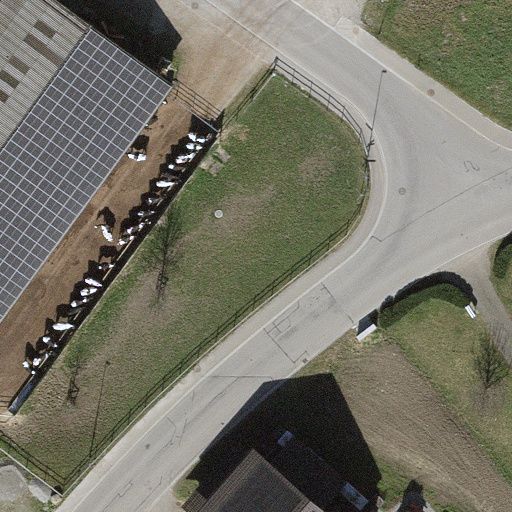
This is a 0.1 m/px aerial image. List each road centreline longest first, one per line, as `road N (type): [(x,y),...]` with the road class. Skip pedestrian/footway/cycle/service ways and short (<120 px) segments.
road 1 (tertiary): [(115,511),(234,392),(378,276),(485,210)]
road 2 (tertiary): [(232,0),(403,121),(485,210)]
